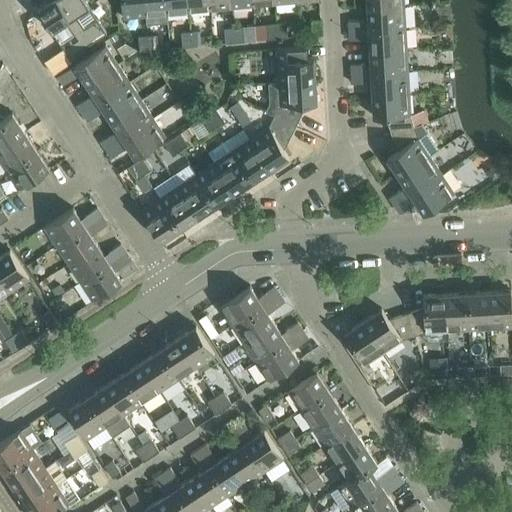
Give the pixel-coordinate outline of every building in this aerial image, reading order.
[(50,0),(38,9),(69,57),(88,45),(58,0),(50,0)] [(58,0),(88,45),(107,33),(85,0),(58,0)] [(146,16),(144,0),(121,0),(123,18),(146,16)] [(166,0),(144,0),(146,16),(167,14),(166,0)] [(187,0),(166,0),(167,14),(189,12),(187,0)] [(209,0),(187,0),(189,12),(210,10),(209,0)] [(231,0),(209,0),(210,10),(232,8),(231,0)] [(368,20),(348,21),(349,30),(364,29),(369,29),(405,27),(404,6),(367,8),(368,20)] [(321,19),(311,20),(312,35),(322,34),(321,19)] [(286,22),(277,23),(278,38),(288,37),(286,22)] [(278,38),(277,23),(267,24),(269,39),(278,38)] [(243,26),(234,27),(235,42),(245,41),(243,26)] [(235,42),(234,27),(224,28),(226,43),(235,42)] [(364,29),(349,30),(349,40),(369,39),(370,51),(407,49),(405,27),(369,29),(364,29)] [(200,30),(191,31),(192,46),(202,45),(200,30)] [(192,46),(191,31),(181,32),(183,47),(192,46)] [(157,34),(148,35),(149,50),(159,49),(157,34)] [(149,50),(148,35),(138,36),(140,51),(149,50)] [(75,65),(87,84),(118,64),(106,45),(75,65)] [(277,48),(279,82),(315,80),(314,57),(307,58),(307,46),(277,48)] [(407,49),(370,51),(371,72),(408,70),(407,49)] [(366,63),(351,64),(351,73),(366,73),(366,63)] [(118,64),(87,84),(99,102),(130,82),(118,64)] [(71,68),(58,76),(64,84),(76,76),(71,68)] [(366,73),(351,73),(352,83),(372,82),(372,94),(409,92),(408,70),(371,72),(366,73)] [(280,104),(275,115),(296,126),(307,103),(317,102),(315,80),(279,82),(280,104)] [(130,82),(99,102),(111,120),(142,100),(130,82)] [(409,92),(372,94),(374,116),(386,116),(391,133),(414,126),(410,114),(409,92)] [(77,105),(82,113),(95,105),(90,96),(77,105)] [(238,99),(229,105),(237,117),(245,111),(238,99)] [(142,100),(111,120),(123,138),(153,118),(142,100)] [(95,105),(82,113),(88,121),(100,113),(95,105)] [(217,109),(208,114),(217,127),(225,121),(217,109)] [(0,115),(0,147),(25,131),(13,113),(5,118),(0,115)] [(217,127),(208,114),(200,119),(209,132),(217,127)] [(269,126),(250,138),(271,169),(289,157),(284,149),(296,126),(275,115),(269,126)] [(153,118),(123,138),(135,157),(166,137),(153,118)] [(397,151),(387,157),(399,176),(430,156),(440,150),(422,123),(414,126),(391,133),(397,151)] [(25,131),(0,147),(0,160),(6,170),(37,149),(25,131)] [(101,141),(106,149),(119,141),(113,133),(101,141)] [(180,133),(172,138),(181,150),(189,145),(180,133)] [(181,150),(172,138),(164,143),(173,156),(181,150)] [(250,138),(232,150),(253,181),(271,169),(250,138)] [(119,141),(106,149),(111,157),(124,149),(119,141)] [(37,149),(6,170),(18,189),(49,168),(37,149)] [(232,150),(214,162),(234,193),(253,181),(232,150)] [(144,156),(136,162),(144,174),(153,169),(144,156)] [(406,186),(389,197),(395,205),(407,197),(411,194),(442,174),(430,156),(399,176),(406,186)] [(144,174),(136,162),(128,167),(136,179),(144,174)] [(214,162),(196,174),(216,205),(234,193),(214,162)] [(196,174),(178,186),(198,216),(216,205),(196,174)] [(407,197),(395,205),(400,213),(416,202),(423,213),(454,193),(442,174),(411,194),(407,197)] [(178,186),(160,197),(180,228),(198,216),(178,186)] [(180,228),(160,197),(141,210),(161,241),(180,228)] [(2,207),(0,208),(0,224),(9,218),(2,207)] [(84,216),(90,224),(102,215),(97,207),(84,216)] [(44,227),(57,245),(86,226),(73,208),(44,227)] [(102,215),(90,224),(95,232),(108,223),(102,215)] [(86,226),(57,245),(69,263),(98,244),(86,226)] [(108,252),(113,260),(126,251),(121,243),(108,252)] [(98,244),(69,263),(81,281),(109,262),(98,244)] [(10,250),(0,256),(0,275),(10,291),(29,279),(10,250)] [(126,251),(113,260),(119,268),(131,259),(126,251)] [(109,262),(81,281),(93,300),(122,281),(109,262)] [(0,275),(0,297),(10,291),(0,275)] [(60,284),(52,289),(57,297),(65,292),(60,284)] [(220,306),(232,325),(279,294),(274,286),(258,297),(250,286),(220,306)] [(511,311),(511,290),(488,291),(491,328),(511,326),(511,311)] [(488,291),(467,292),(469,329),(491,328),(488,291)] [(467,292),(445,294),(447,331),(469,329),(467,292)] [(279,294),(232,325),(244,343),(275,323),(268,313),(285,302),(279,294)] [(423,307),(406,313),(414,336),(425,332),(447,331),(445,294),(423,295),(423,307)] [(382,309),(363,321),(383,352),(402,339),(414,336),(406,313),(389,319),(382,309)] [(58,323),(50,310),(42,316),(50,328),(58,323)] [(383,352),(363,321),(344,333),(365,364),(383,352)] [(285,330),(291,338),(303,330),(298,322),(285,330)] [(275,323),(244,343),(256,361),(286,341),(275,323)] [(196,326),(177,338),(196,367),(215,355),(196,326)] [(21,329),(13,335),(21,347),(29,342),(21,329)] [(303,330),(291,338),(296,346),(308,338),(303,330)] [(21,347),(13,335),(5,340),(13,353),(21,347)] [(177,338),(159,350),(178,379),(196,367),(177,338)] [(286,341),(256,361),(268,380),(299,359),(286,341)] [(159,350),(141,362),(160,391),(178,379),(159,350)] [(447,357),(430,358),(431,374),(448,374),(447,357)] [(141,362),(123,374),(142,402),(160,391),(141,362)] [(511,364),(500,365),(501,375),(511,373),(511,364)] [(486,366),(471,367),(472,376),(487,375),(486,366)] [(472,376),(471,367),(456,367),(457,377),(472,376)] [(288,390),(300,409),(329,390),(317,371),(288,390)] [(123,374),(105,385),(124,414),(142,402),(123,374)] [(105,385),(87,397),(106,426),(124,414),(105,385)] [(384,395),(390,403),(402,394),(397,386),(384,395)] [(329,390),(300,409),(312,427),(341,408),(329,390)] [(224,391),(216,396),(224,409),(232,403),(224,391)] [(224,409),(216,396),(208,401),(216,414),(224,409)] [(106,426),(87,397),(68,410),(87,439),(106,426)] [(259,410),(263,417),(267,422),(275,417),(267,404),(259,410)] [(341,408),(312,427),(324,445),(353,426),(341,408)] [(61,410),(50,417),(48,418),(54,426),(66,418),(61,410)] [(187,415),(179,420),(188,433),(196,427),(187,415)] [(188,433),(179,420),(171,425),(180,438),(188,433)] [(243,420),(235,425),(243,438),(251,432),(243,420)] [(243,438),(235,425),(227,430),(235,443),(243,438)] [(353,426),(324,445),(336,463),(365,444),(353,426)] [(264,429),(246,442),(265,471),(284,458),(264,429)] [(0,443),(0,465),(2,469),(33,449),(21,430),(0,443)] [(278,438),(283,446),(295,438),(290,430),(278,438)] [(65,442),(70,450),(82,442),(77,434),(65,442)] [(151,438),(143,444),(152,456),(160,451),(151,438)] [(295,438),(283,446),(288,454),(301,446),(295,438)] [(82,442),(70,450),(75,458),(88,450),(82,442)] [(246,442),(228,454),(247,483),(265,471),(246,442)] [(152,456),(143,444),(135,449),(144,462),(152,456)] [(199,449),(210,466),(229,495),(247,483),(228,454),(218,460),(207,444),(199,449)] [(365,444),(336,463),(347,480),(348,481),(370,466),(371,467),(377,463),(365,444)] [(33,449),(2,469),(14,487),(45,467),(33,449)] [(202,471),(192,477),(211,506),(229,495),(210,466),(199,449),(191,454),(202,471)] [(70,450),(58,458),(63,466),(75,458),(70,450)] [(45,467),(14,487),(26,505),(57,485),(67,478),(55,460),(45,467)] [(113,460),(105,465),(113,478),(121,472),(113,460)] [(301,474),(307,483),(319,474),(314,466),(301,474)] [(348,481),(347,480),(339,486),(351,505),(382,485),(371,467),(370,466),(348,481)] [(380,474),(386,482),(398,474),(393,466),(380,474)] [(171,467),(163,473),(171,485),(179,480),(171,467)] [(108,481),(100,468),(87,477),(95,489),(108,481)] [(165,495),(155,501),(162,511),(188,511),(173,489),(171,485),(163,473),(155,478),(165,495)] [(319,474),(307,483),(312,490),(324,482),(319,474)] [(398,474),(386,482),(391,490),(404,482),(398,474)] [(192,477),(173,489),(188,511),(202,511),(211,506),(192,477)] [(57,485),(26,505),(30,511),(56,511),(69,504),(70,505),(80,498),(67,478),(57,485)] [(382,485),(351,505),(355,511),(379,511),(394,503),(382,485)] [(134,491),(126,497),(134,509),(143,504),(134,491)] [(128,511),(121,500),(113,506),(116,511),(128,511)] [(162,511),(155,501),(138,511),(162,511)] [(399,511),(394,503),(379,511),(418,511),(422,510),(417,502),(401,511),(399,511)]
